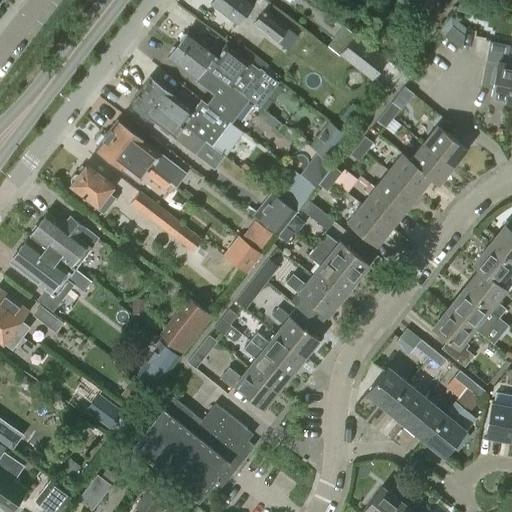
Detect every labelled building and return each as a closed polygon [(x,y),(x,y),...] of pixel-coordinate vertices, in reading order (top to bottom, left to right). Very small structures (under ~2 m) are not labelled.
[(213,0),(211,2),(236,22),(253,1),(251,0),(213,0)] [(406,0),(429,17),(441,0),(406,0)] [(264,10),(254,23),(275,40),(286,27),(264,10)] [(461,49),(463,36),(452,26),(444,35),(461,49)] [(180,40),(179,43),(217,72),(242,92),(248,83),(252,86),(263,71),(227,44),(220,53),(189,29),(186,33),(183,34),(180,37),(180,40)] [(355,36),(340,54),(372,79),(387,60),(355,36)] [(509,44),(489,39),(480,84),(491,86),(489,96),(511,101),(511,98),(511,62),(505,61),(509,44)] [(168,56),(206,86),(216,93),(207,104),(230,121),(249,97),(242,92),(217,72),(179,43),(176,46),(173,46),(170,50),(171,53),(168,56)] [(225,130),(231,123),(231,122),(230,121),(207,104),(205,102),(196,113),(193,111),(194,109),(150,76),(140,90),(205,140),(205,141),(213,147),(225,130)] [(196,153),(205,141),(205,140),(140,90),(130,103),(196,153)] [(392,102),(384,111),(393,118),(400,108),(392,102)] [(340,117),(351,126),(362,112),(351,104),(340,117)] [(384,111),(377,120),(385,127),(393,118),(384,111)] [(160,153),(143,140),(117,120),(106,133),(167,181),(173,174),(155,160),(160,153)] [(350,138),(331,124),(313,148),(331,162),(350,138)] [(436,124),(422,141),(452,165),(466,147),(436,124)] [(167,181),(106,133),(96,147),(139,180),(144,172),(163,187),(163,186),(166,189),(171,184),(167,181)] [(358,144),(366,151),(373,142),(364,136),(358,144)] [(430,176),(438,182),(452,165),(422,141),(410,157),(409,158),(430,175),(430,176)] [(366,151),(358,144),(350,154),(358,161),(366,151)] [(417,192),(430,176),(430,175),(409,158),(410,157),(401,150),(387,168),(417,192)] [(114,197),(108,192),(114,184),(87,163),(78,175),(74,175),(71,179),(72,182),(70,185),(104,211),(114,197)] [(333,165),(326,174),(334,181),(341,172),(333,165)] [(403,209),(417,192),(387,168),(373,185),(403,209)] [(326,190),(334,181),(326,174),(318,184),(326,190)] [(172,184),(182,191),(187,184),(177,177),(172,184)] [(390,226),(403,209),(373,185),(360,202),(390,226)] [(271,191),(252,214),(277,234),(296,211),(271,191)] [(191,250),(200,238),(138,192),(130,203),(191,250)] [(299,208),(327,230),(334,221),(307,199),(299,208)] [(377,242),(390,226),(360,202),(352,211),(349,209),(344,216),(377,242)] [(32,234),(28,239),(55,259),(58,255),(75,268),(91,246),(97,237),(70,216),(63,224),(47,212),(31,234),(32,234)] [(511,214),(505,224),(504,223),(488,243),(511,262),(511,214)] [(255,219),(242,236),(261,250),(273,233),(255,219)] [(287,241),(294,232),(285,225),(278,235),(287,241)] [(222,254),(245,273),(261,254),(237,235),(222,254)] [(11,260),(29,274),(29,277),(33,280),(37,280),(55,294),(67,278),(83,290),(91,280),(75,268),(58,255),(55,259),(28,239),(28,238),(19,249),(17,250),(14,254),(14,256),(11,260)] [(319,240),(314,247),(354,280),(368,263),(338,239),(330,249),(319,240)] [(511,262),(488,243),(473,263),(479,268),(498,282),(504,286),(511,277),(511,278),(511,262)] [(318,264),(311,273),(340,297),(354,280),(314,247),(307,256),(318,264)] [(506,308),(495,300),(505,287),(504,286),(498,282),(479,268),(464,287),(500,316),(506,308)] [(257,289),(265,279),(257,272),(249,282),(257,289)] [(340,297),(311,273),(303,283),(292,275),(286,282),(296,291),(297,290),(303,295),(298,301),(305,307),(302,310),(316,322),(324,312),(326,314),(340,297)] [(0,286),(0,312),(5,321),(4,322),(21,334),(28,325),(18,317),(25,308),(17,302),(18,300),(0,286)] [(464,287),(448,306),(473,327),(484,336),(500,316),(464,287)] [(180,350),(209,312),(190,297),(160,335),(180,350)] [(463,340),(473,327),(448,306),(432,327),(447,338),(440,347),(464,365),(473,355),(465,349),(469,344),(463,340)] [(272,315),(281,323),(275,331),(305,355),(318,338),(288,314),(288,315),(278,307),(272,315)] [(222,316),(230,323),(237,314),(229,308),(222,316)] [(0,339),(11,348),(21,334),(4,322),(5,321),(0,312),(0,339)] [(63,322),(52,314),(44,324),(55,332),(63,322)] [(230,323),(222,316),(214,327),(223,333),(230,323)] [(260,336),(254,343),(291,372),(305,355),(275,331),(267,341),(260,336)] [(432,348),(419,338),(413,345),(426,355),(432,348)] [(253,357),(247,365),(278,389),(291,372),(254,343),(250,340),(243,349),(253,357)] [(432,348),(426,355),(439,366),(445,358),(432,348)] [(187,361),(195,368),(203,358),(194,352),(187,361)] [(232,387),(235,384),(263,406),(278,389),(247,365),(239,375),(229,366),(220,377),(232,387)] [(386,406),(406,382),(386,367),(367,390),(386,406)] [(453,376),(466,386),(471,379),(458,369),(453,376)] [(131,379),(120,394),(140,408),(151,393),(131,379)] [(471,379),(466,386),(478,396),(484,389),(471,379)] [(386,406),(405,422),(425,398),(406,382),(386,406)] [(85,410),(110,428),(119,435),(135,415),(124,406),(121,410),(98,393),(85,410)] [(200,418),(194,412),(171,394),(131,445),(198,498),(211,482),(218,488),(253,444),(240,433),(246,426),(214,401),(200,418)] [(425,438),(444,414),(425,398),(405,422),(425,438)] [(485,434),(510,438),(511,428),(511,406),(491,402),(485,434)] [(444,414),(425,438),(444,454),(464,430),(444,414)] [(3,450),(0,455),(0,505),(9,511),(26,488),(14,479),(24,464),(3,450)] [(91,509),(111,483),(112,484),(118,477),(107,469),(101,476),(96,472),(77,497),(91,509)] [(58,511),(71,496),(50,480),(34,500),(49,511),(58,511)] [(152,511),(168,490),(154,480),(136,505),(145,511),(152,511)] [(393,511),(402,501),(381,485),(361,511),(362,511),(393,511)] [(415,511),(402,501),(393,511),(415,511)]
